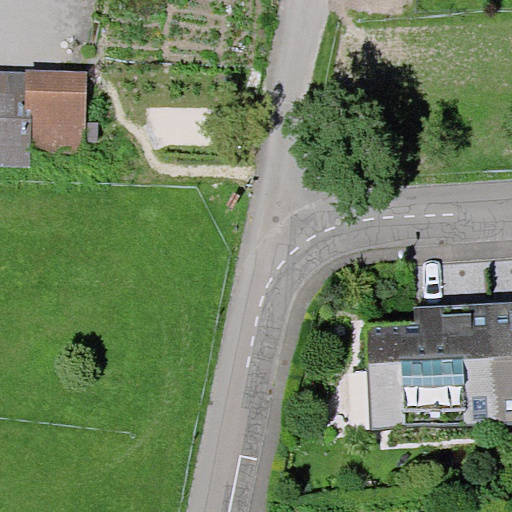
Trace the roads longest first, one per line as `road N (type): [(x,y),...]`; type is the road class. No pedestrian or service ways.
road 1 (residential): [(511,209),(347,222),(288,252),(261,305),(220,511)]
road 2 (track): [(288,252),(270,182),(305,0)]
